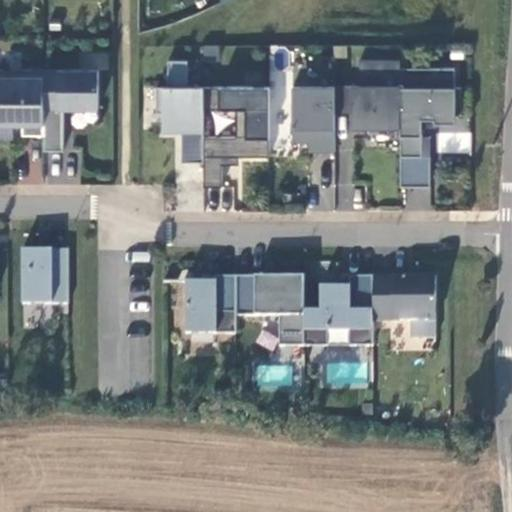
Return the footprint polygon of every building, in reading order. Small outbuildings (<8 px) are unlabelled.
[(347,57),(347,45),(336,45),(336,57),(347,57)] [(375,129),(401,128),(401,68),(401,61),(361,60),(360,86),(353,86),(353,112),(353,129),(375,129)] [(205,163),(205,87),(188,87),(189,61),(169,61),(169,87),(157,88),(157,113),(164,113),(164,131),(183,132),(182,162),(205,163)] [(456,69),(401,68),(401,128),(401,187),(431,187),(431,156),(422,156),(423,136),(423,119),(435,119),(435,123),(456,123),(457,114),(462,114),(463,87),(455,87),(456,69)] [(44,136),(44,70),(0,70),(0,125),(23,126),(23,135),(44,136)] [(99,109),(99,70),(44,70),(44,136),(44,151),(64,151),(64,108),(99,109)] [(353,112),(353,86),(336,86),(336,87),(336,113),(353,112)] [(270,87),(205,87),(205,163),(205,187),(223,187),(223,158),(270,157),(270,87)] [(336,113),(336,87),(293,87),(293,142),(309,143),(309,151),(335,151),(336,113)] [(431,137),(423,136),(422,156),(431,156),(431,137)] [(69,305),(69,251),(47,251),(23,251),(23,305),(69,305)] [(374,322),(374,278),(343,277),(343,287),(321,287),(321,311),(305,312),(305,347),(329,347),(329,332),(350,332),(350,347),(374,347),(374,322)] [(237,317),(237,278),(217,278),(217,283),(187,283),(187,335),(237,335),(237,317)] [(305,347),(305,312),(305,278),(273,278),(237,278),(237,317),(280,317),(280,347),(305,347)] [(436,340),(436,278),(405,278),(374,278),(374,322),(412,322),(412,340),(436,340)] [(259,365),(259,383),(291,383),(291,365),(259,365)] [(233,396),(214,394),(213,409),(232,410),(233,396)] [(373,416),(373,406),(363,406),(363,415),(373,416)]
